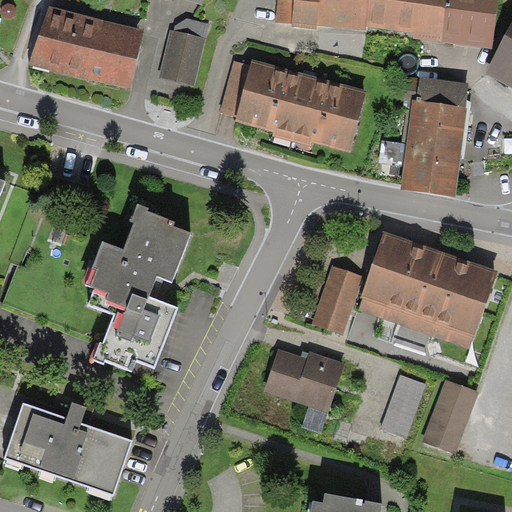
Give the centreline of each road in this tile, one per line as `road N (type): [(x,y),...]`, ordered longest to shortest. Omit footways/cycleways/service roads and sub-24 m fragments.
road 1 (residential): [(304,181),(152,511)]
road 2 (residential): [(304,181),(0,96)]
road 3 (residential): [(511,222),(304,181)]
